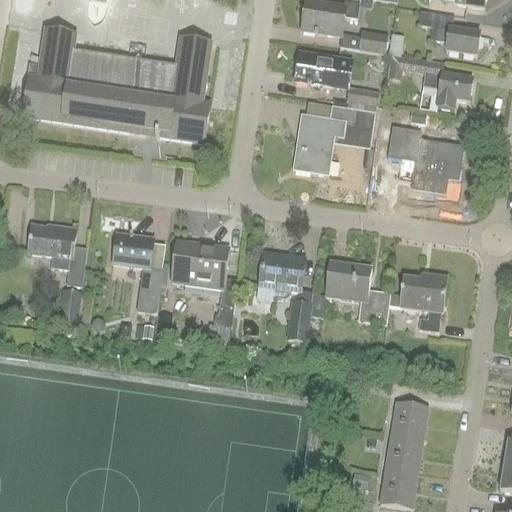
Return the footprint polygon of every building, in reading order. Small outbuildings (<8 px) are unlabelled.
[(485,12),(486,0),(428,0),(428,3),(485,12)] [(360,8),(360,9),(372,11),(373,3),(361,1),(360,8)] [(362,41),(342,38),(345,21),(358,23),(360,9),(360,8),(346,6),(345,11),(307,5),(303,34),(342,40),(340,52),(386,59),(389,39),(362,35),(362,41)] [(455,21),(435,17),(421,15),(419,29),(433,31),(431,44),(448,46),(446,55),(477,60),(481,37),(453,32),(455,21)] [(30,81),(24,120),(205,147),(210,108),(202,107),(211,47),(188,43),(181,42),(177,69),(167,68),(134,63),(74,54),(76,38),(46,34),(41,69),(39,82),(30,81)] [(401,60),(405,40),(394,38),(392,53),(391,58),(401,60)] [(353,71),(337,69),(338,63),(299,57),(295,85),(334,91),(334,89),(350,92),(353,71)] [(419,77),(421,64),(402,61),(400,74),(419,77)] [(30,68),(28,81),(30,81),(39,82),(41,69),(30,68)] [(453,103),(470,106),(474,82),(443,78),(443,79),(426,76),(424,90),(441,92),(438,110),(451,113),(453,103)] [(378,111),(380,96),(350,92),(348,107),(378,111)] [(302,119),(293,174),(330,180),(330,178),(328,178),(334,141),(371,146),(376,117),(361,115),(333,110),(331,123),(302,119)] [(411,125),(426,128),(427,118),(412,115),(411,125)] [(458,184),(463,151),(421,144),(422,137),(393,132),(388,163),(416,167),(413,193),(446,198),(449,182),(458,184)] [(28,257),(53,260),(52,272),(69,275),(67,289),(82,291),(86,262),(73,261),(77,233),(55,230),(54,232),(32,229),(28,257)] [(157,318),(164,272),(151,270),(155,243),(117,238),(113,268),(145,273),(142,295),(141,295),(138,315),(157,318)] [(232,332),(234,321),(239,282),(225,280),(228,252),(178,246),(173,285),(222,291),(219,319),(215,319),(214,329),(232,332)] [(302,292),(306,263),(280,259),(264,257),(260,290),(276,292),(275,302),(286,303),(292,299),(292,294),(301,296),(302,292)] [(390,310),(392,297),(370,294),(372,272),(330,266),(326,300),(362,305),(359,325),(387,329),(390,310)] [(443,317),(448,281),(428,279),(428,284),(405,281),(403,298),(401,311),(429,315),(428,324),(421,323),(420,334),(439,337),(442,317),(443,317)] [(312,320),(314,299),(315,293),(302,292),(301,296),(300,306),(292,305),(287,344),(308,346),(312,320)] [(79,330),(83,296),(64,294),(60,327),(79,330)] [(392,297),(390,310),(401,311),(403,298),(392,297)] [(326,300),(314,299),(312,320),(323,322),(326,300)] [(174,320),(159,318),(155,346),(171,347),(174,320)] [(131,329),(121,327),(120,337),(130,338),(131,329)] [(143,342),(151,343),(153,329),(144,328),(143,342)] [(229,348),(198,343),(196,353),(228,357),(229,348)] [(381,381),(379,393),(391,395),(393,383),(381,381)] [(424,446),(429,412),(397,407),(391,441),(424,446)] [(418,479),(424,446),(391,441),(386,474),(418,479)] [(511,497),(511,471),(504,470),(500,495),(511,497)] [(405,511),(413,511),(418,479),(386,474),(381,508),(405,511)] [(353,489),(368,492),(370,480),(356,477),(353,489)]
